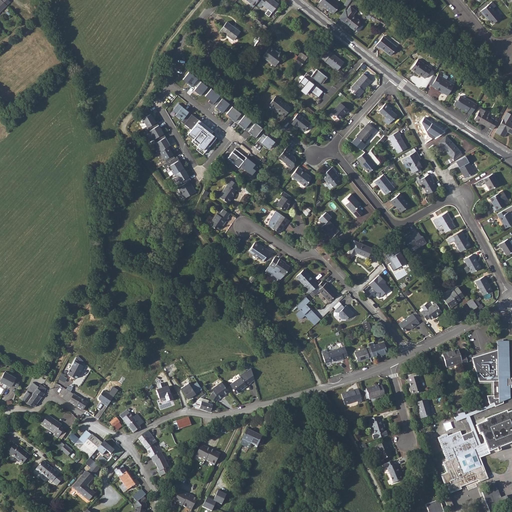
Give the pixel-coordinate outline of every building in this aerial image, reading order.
[(8,0),(0,0),(0,11),(7,5),(11,2),(8,0)] [(246,0),(250,3),(249,4),(253,7),(256,3),(261,7),(263,5),(268,9),(265,13),(269,16),(278,4),(273,0),(246,0)] [(333,0),(320,0),(319,2),(333,14),(340,5),(333,0)] [(495,6),(491,1),(480,11),(486,18),(487,17),(492,24),(500,17),(492,8),(495,6)] [(347,13),(342,20),(346,23),(346,24),(354,30),(355,29),(357,31),(359,31),(363,26),(363,24),(360,22),(361,21),(353,15),(356,10),(350,6),(347,10),(346,11),(347,13)] [(227,21),(220,30),(233,40),(240,31),(227,21)] [(383,36),(376,45),(379,47),(380,47),(390,55),(397,47),(383,36)] [(270,46),(263,57),(275,66),(282,55),(270,46)] [(323,46),(317,54),(337,71),(343,62),(323,46)] [(299,51),(296,58),(294,57),(290,66),(300,70),(307,55),(299,51)] [(419,60),(411,69),(421,77),(422,76),(425,79),(432,70),(419,60)] [(310,76),(306,72),(299,82),(303,85),(300,89),(305,94),(308,89),(309,90),(318,97),(323,91),(312,83),(314,79),(321,83),(326,76),(316,68),(310,76)] [(190,70),(183,79),(192,86),(199,77),(190,70)] [(440,73),(432,86),(436,88),(435,89),(447,96),(453,85),(442,78),(444,75),(440,73)] [(363,74),(349,90),(358,99),(364,91),(363,90),(371,81),(363,74)] [(208,87),(201,82),(194,90),(201,95),(208,87)] [(211,87),(205,96),(209,99),(207,102),(212,105),(220,94),(211,87)] [(276,95),(269,103),(276,109),(276,110),(279,113),(278,113),(283,117),(291,108),(276,95)] [(230,103),(222,97),(215,107),(223,113),(230,103)] [(467,112),(471,114),(477,105),(467,98),(466,100),(460,97),(458,100),(455,100),(454,103),(454,105),(457,107),(459,107),(462,109),(462,110),(466,112),(467,112)] [(178,103),(171,111),(182,119),(188,111),(178,103)] [(341,103),(332,112),(340,120),(346,113),(346,114),(350,111),(341,103)] [(386,103),(379,111),(385,117),(383,120),(388,124),(397,115),(392,110),(392,109),(386,103)] [(233,104),(226,114),(235,121),(243,112),(233,104)] [(475,118),(489,127),(494,119),(488,115),(490,112),(482,107),(475,118)] [(511,114),(508,112),(496,132),(504,137),(508,131),(511,133),(511,123),(511,122),(511,120),(511,114)] [(150,113),(142,118),(147,127),(156,121),(150,113)] [(245,113),(238,123),(245,129),(253,119),(245,113)] [(297,128),(298,127),(298,126),(301,128),(305,131),(311,124),(298,113),(291,123),(297,128)] [(191,130),(199,120),(192,114),(184,124),(191,130)] [(436,138),(445,131),(425,118),(422,123),(425,128),(428,130),(427,131),(436,138)] [(191,130),(188,134),(194,138),(192,141),(198,146),(195,149),(203,155),(219,135),(199,120),(191,130)] [(255,122),(249,131),(252,133),(251,135),(255,138),(263,127),(255,122)] [(368,124),(356,137),(357,137),(351,143),(362,150),(366,145),(365,144),(376,131),(368,124)] [(159,125),(149,130),(154,138),(163,133),(159,125)] [(399,131),(388,137),(397,153),(407,147),(400,136),(401,135),(399,131)] [(267,135),(261,143),(269,149),(275,141),(267,135)] [(165,136),(156,142),(161,151),(169,145),(170,145),(165,136)] [(445,137),(439,143),(436,146),(441,151),(444,149),(453,158),(460,152),(452,142),(451,143),(445,137)] [(174,153),(169,145),(161,151),(160,151),(164,159),(174,153)] [(288,146),(279,158),(286,164),(292,169),(294,166),(294,163),(296,160),(296,157),(292,154),(293,153),(290,150),(291,149),(288,146)] [(235,148),(227,157),(232,161),(232,162),(238,167),(246,157),(235,148)] [(405,157),(402,159),(405,163),(407,162),(410,166),(409,166),(412,172),(415,170),(417,169),(418,171),(421,170),(420,168),(422,166),(418,160),(420,158),(416,150),(405,157)] [(365,152),(357,159),(361,164),(361,165),(365,170),(366,170),(368,173),(377,166),(367,154),(366,153),(365,152)] [(461,162),(458,164),(457,165),(465,178),(474,172),(465,156),(464,156),(459,159),(461,162)] [(258,166),(246,157),(238,167),(249,176),(258,166)] [(179,159),(168,165),(174,174),(174,173),(184,168),(179,159)] [(298,166),(291,176),(295,180),(295,179),(306,187),(309,182),(312,177),(306,172),(305,173),(302,171),(303,170),(298,166)] [(327,176),(324,179),(329,184),(330,183),(333,187),(337,184),(338,184),(342,181),(339,177),(339,176),(336,173),(338,172),(333,167),(326,172),(326,173),(325,174),(327,176)] [(189,176),(184,168),(174,173),(179,181),(189,176)] [(492,173),(483,179),(489,190),(498,184),(492,173)] [(384,174),(374,182),(377,185),(378,185),(382,189),(387,194),(394,188),(384,174)] [(430,174),(418,181),(420,184),(421,184),(427,194),(436,189),(433,182),(431,178),(432,178),(430,174)] [(228,184),(219,196),(229,203),(232,198),(232,197),(237,190),(236,190),(239,185),(230,179),(227,183),(228,184)] [(196,191),(189,180),(177,187),(184,198),(196,191)] [(503,191),(489,198),(494,206),(493,207),(495,211),(505,205),(503,201),(507,199),(503,191)] [(293,197),(285,192),(282,196),(283,197),(276,206),(285,211),(291,202),(290,201),(293,197)] [(361,205),(352,194),(347,199),(349,202),(346,205),(357,218),(362,213),(357,207),(361,205)] [(400,194),(390,201),(394,206),(395,205),(401,212),(410,205),(400,194)] [(511,205),(497,214),(505,228),(511,224),(511,218),(509,212),(511,210),(511,205)] [(217,213),(209,224),(219,231),(226,221),(227,221),(229,217),(228,217),(231,214),(220,206),(218,209),(221,212),(219,215),(217,213)] [(305,206),(301,210),(306,216),(309,214),(307,213),(310,210),(305,206)] [(447,211),(433,219),(437,227),(442,224),(446,231),(454,226),(452,221),(447,211)] [(290,221),(281,215),(277,212),(272,218),(273,219),(271,221),(270,224),(270,227),(272,228),(280,234),(287,225),(290,221)] [(328,220),(322,227),(327,232),(326,233),(331,238),(338,231),(328,220)] [(408,236),(403,238),(405,242),(407,243),(409,248),(416,244),(418,247),(426,242),(422,235),(420,234),(418,230),(409,236),(408,236)] [(467,242),(465,239),(466,239),(464,235),(465,235),(462,231),(451,237),(453,241),(454,240),(460,252),(470,247),(467,242)] [(508,239),(498,244),(501,248),(506,255),(511,251),(511,239),(509,241),(508,239)] [(354,240),(349,252),(354,255),(355,252),(368,258),(372,248),(354,240)] [(255,242),(248,251),(262,261),(269,250),(259,243),(258,244),(255,242)] [(392,262),(390,263),(393,269),(407,262),(398,246),(386,253),(392,262)] [(473,254),(464,259),(471,273),(481,268),(477,261),(473,254)] [(275,257),(268,268),(266,271),(272,273),(280,279),(283,274),(284,275),(290,266),(280,258),(279,260),(275,257)] [(305,291),(308,294),(314,288),(318,284),(316,282),(316,281),(313,278),(314,278),(308,272),(307,273),(303,269),(296,276),(305,286),(306,286),(308,288),(305,291)] [(378,275),(368,284),(380,297),(390,289),(384,283),(385,282),(378,275)] [(489,286),(488,283),(488,282),(485,276),(475,281),(483,295),(492,290),(489,286)] [(318,284),(314,288),(317,291),(318,289),(329,301),(329,300),(335,295),(337,293),(326,282),(324,283),(322,281),(318,284)] [(450,292),(443,297),(448,306),(453,302),(454,303),(457,302),(456,301),(460,298),(459,298),(464,295),(458,286),(454,289),(453,288),(449,291),(450,292)] [(314,325),(320,319),(306,304),(309,300),(305,296),(291,309),(300,319),(304,315),(314,325)] [(474,300),(468,304),(472,309),(477,306),(474,300)] [(424,310),(421,312),(427,320),(430,318),(431,319),(442,312),(435,303),(425,311),(424,310)] [(340,305),(334,311),(335,312),(338,312),(338,316),(341,319),(344,319),(347,317),(349,317),(353,314),(345,305),(343,307),(341,305),(340,305)] [(418,321),(413,313),(398,324),(404,332),(410,328),(411,328),(419,322),(418,321)] [(362,323),(362,325),(363,328),(364,332),(371,329),(368,321),(362,323)] [(478,361),(473,362),(474,365),(479,382),(493,382),(493,383),(493,396),(487,396),(489,405),(493,403),(495,407),(503,404),(503,401),(505,398),(510,398),(510,392),(507,392),(507,386),(510,386),(511,385),(510,379),(509,379),(507,379),(506,364),(509,364),(509,358),(506,358),(506,355),(503,355),(503,349),(506,348),(506,343),(503,343),(502,340),(497,341),(497,349),(497,350),(477,356),(478,361)] [(375,345),(370,346),(370,347),(372,355),(373,356),(387,352),(383,342),(375,345)] [(326,349),(321,350),(325,362),(337,358),(337,359),(343,358),(342,356),(347,355),(344,345),(326,351),(326,349)] [(372,355),(370,347),(365,349),(365,348),(353,352),(356,361),(368,357),(368,356),(372,355)] [(458,350),(442,355),(446,367),(462,363),(462,364),(467,363),(465,356),(460,357),(458,350)] [(68,373),(77,378),(84,365),(81,364),(84,359),(77,356),(68,373)] [(240,378),(229,386),(231,389),(231,391),(234,395),(246,386),(255,380),(251,369),(239,376),(240,378)] [(17,388),(20,380),(5,372),(3,377),(0,377),(0,382),(1,384),(3,384),(7,385),(8,388),(11,387),(11,386),(13,386),(17,388)] [(418,376),(406,379),(407,383),(409,383),(411,390),(410,391),(411,395),(422,392),(418,376)] [(22,398),(34,408),(45,393),(44,393),(37,388),(38,386),(33,382),(27,390),(28,391),(22,398)] [(170,395),(167,387),(166,388),(164,382),(157,385),(159,389),(156,390),(159,399),(164,397),(166,402),(174,400),(172,394),(170,395)] [(181,388),(188,398),(196,393),(189,382),(181,388)] [(213,391),(210,398),(217,402),(219,399),(219,400),(223,396),(223,397),(229,392),(222,383),(212,390),(213,391)] [(366,388),(367,390),(369,398),(369,399),(385,394),(382,385),(379,386),(378,385),(366,388)] [(64,396),(62,398),(83,411),(84,410),(88,403),(81,399),(71,392),(73,389),(68,386),(66,390),(63,388),(60,393),(64,396)] [(362,400),(361,395),(358,388),(342,393),(346,403),(358,400),(358,402),(362,400)] [(114,397),(104,391),(98,398),(99,400),(103,403),(103,404),(107,407),(114,397)] [(426,399),(416,402),(421,418),(431,416),(426,399)] [(198,400),(196,407),(211,412),(213,405),(198,400)] [(129,408),(120,416),(133,433),(141,427),(140,426),(144,422),(137,414),(133,417),(129,412),(130,411),(129,408)] [(450,493),(461,489),(460,487),(478,480),(479,482),(486,479),(488,479),(479,458),(490,454),(489,452),(511,442),(511,410),(507,413),(506,411),(485,419),(486,421),(476,425),(479,434),(482,433),(485,443),(477,446),(474,438),(464,442),(460,432),(447,436),(447,434),(438,438),(447,461),(443,462),(447,472),(441,475),(445,486),(447,485),(450,493)] [(48,415),(42,424),(55,434),(54,435),(58,438),(65,428),(61,426),(62,425),(48,415)] [(379,416),(368,419),(370,423),(371,423),(374,434),(373,435),(374,439),(387,435),(386,431),(385,431),(382,424),(384,424),(382,419),(380,420),(379,416)] [(191,426),(188,417),(174,422),(177,430),(191,426)] [(110,423),(113,427),(119,423),(120,422),(116,418),(110,423)] [(252,443),(257,446),(261,436),(246,429),(239,444),(249,449),(252,443)] [(84,443),(92,434),(86,430),(79,439),(84,443)] [(148,431),(138,439),(141,442),(148,437),(150,439),(153,437),(148,431)] [(84,443),(84,444),(94,453),(97,449),(102,443),(92,434),(84,443)] [(148,437),(141,442),(147,450),(149,455),(146,456),(148,460),(151,459),(151,458),(161,453),(163,452),(161,447),(156,449),(153,444),(150,439),(148,437)] [(390,456),(388,449),(384,440),(374,444),(376,451),(378,450),(381,459),(390,456)] [(104,441),(102,443),(97,449),(103,454),(106,450),(111,454),(115,450),(104,441)] [(15,444),(8,452),(11,455),(12,454),(23,464),(30,455),(19,446),(18,447),(15,444)] [(204,445),(201,444),(195,455),(205,460),(205,459),(214,464),(220,452),(217,451),(215,451),(214,451),(214,450),(215,449),(211,447),(210,448),(207,446),(206,448),(205,447),(204,445)] [(65,445),(61,449),(61,450),(68,456),(72,452),(65,445)] [(161,453),(151,458),(154,462),(155,462),(159,472),(158,472),(160,477),(171,472),(161,453)] [(93,460),(90,458),(88,460),(85,464),(88,467),(93,460)] [(43,461),(36,470),(40,473),(40,472),(57,485),(63,478),(43,461)] [(96,462),(87,472),(93,476),(101,466),(96,462)] [(395,463),(387,467),(393,482),(402,479),(399,472),(400,471),(398,467),(397,467),(395,463)] [(119,465),(114,471),(119,477),(126,471),(123,467),(121,468),(119,465)] [(86,471),(72,487),(89,501),(95,493),(86,486),(94,477),(93,476),(87,472),(86,471)] [(126,471),(119,477),(128,490),(133,486),(134,487),(140,483),(137,479),(133,482),(126,471)] [(495,481),(488,484),(497,507),(509,502),(507,495),(501,497),(495,481)] [(222,490),(218,488),(213,500),(216,501),(221,504),(226,494),(222,492),(222,490)] [(142,489),(133,497),(137,502),(143,496),(146,494),(142,489)] [(184,492),(178,489),(173,501),(177,503),(178,503),(182,505),(186,507),(191,509),(197,498),(191,495),(192,494),(188,493),(184,491),(184,492)] [(211,499),(211,497),(207,495),(202,506),(211,510),(216,501),(213,500),(211,499)] [(147,501),(143,496),(137,502),(134,504),(136,507),(134,511),(144,511),(146,504),(145,502),(147,501)] [(440,499),(426,504),(428,511),(442,511),(444,511),(440,499)]
